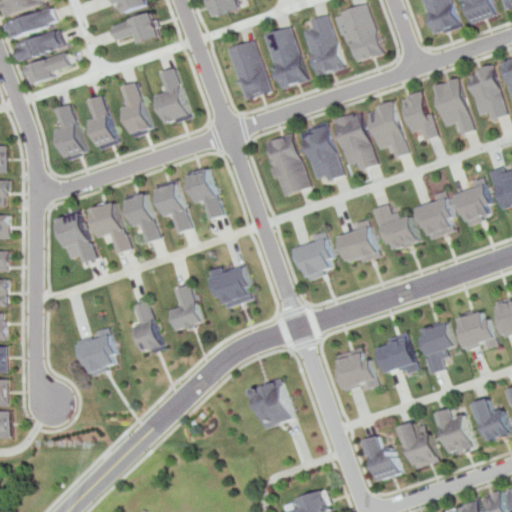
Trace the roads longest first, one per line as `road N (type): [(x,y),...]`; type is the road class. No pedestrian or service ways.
road 1 (residential): [(366,511),(183,0)]
road 2 (tertiary): [(511,254),(243,349),(67,511)]
road 3 (residential): [(511,34),(84,185),(37,192)]
road 4 (residential): [(0,49),(31,136),(39,364),(52,404)]
road 5 (residential): [(373,511),(511,464)]
